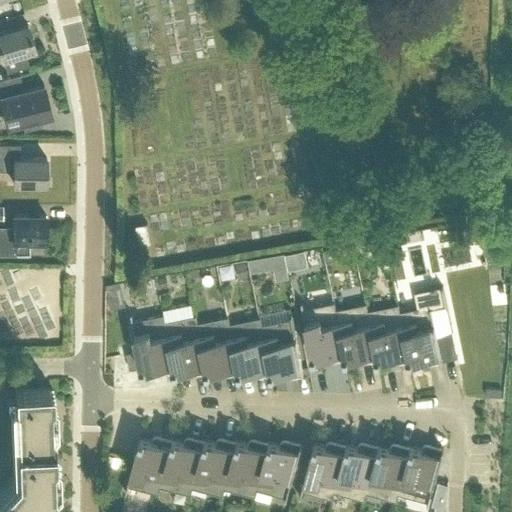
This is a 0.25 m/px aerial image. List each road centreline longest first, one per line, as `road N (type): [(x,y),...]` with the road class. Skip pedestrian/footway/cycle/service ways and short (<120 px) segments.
road 1 (residential): [(456,511),(459,424),(448,412),(88,397)]
road 2 (unclassified): [(88,397),(93,143),(64,0)]
